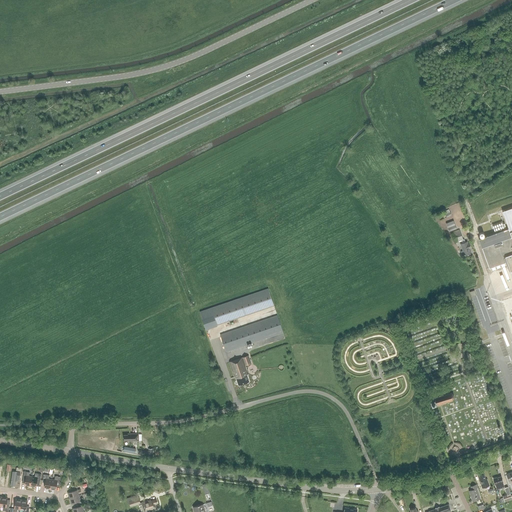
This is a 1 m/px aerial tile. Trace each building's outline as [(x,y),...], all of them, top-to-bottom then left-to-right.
[(507,228),(479,239),(489,268),(507,262),(510,272),(511,271),(511,296),(501,300),(511,329),(511,206),(501,211),(507,228)] [(453,221),(446,223),(449,232),(457,229),(453,221)] [(460,244),(463,251),(461,252),(462,256),(465,254),(466,255),(470,254),(470,253),(471,252),(470,248),(469,245),(468,245),(467,242),(465,242),(464,240),(463,240),(459,230),(451,233),(455,243),(461,241),(462,243),(460,244)] [(268,288),(200,312),(204,324),(215,320),(217,325),(274,306),(268,288)] [(277,315),(220,335),(226,352),(283,333),(277,315)] [(245,366),(251,363),(248,355),(242,358),(229,362),(230,364),(230,363),(235,377),(234,377),(235,379),(236,378),(239,386),(249,382),(246,375),(248,375),(245,366)] [(453,398),(454,396),(453,395),(452,393),(450,394),(450,393),(443,395),(438,396),(438,395),(437,396),(433,398),(434,399),(431,400),(432,405),(436,404),(436,405),(438,405),(439,407),(440,407),(439,405),(446,403),(445,402),(452,400),(453,398)] [(29,472),(27,472),(24,471),(23,478),(26,478),(25,485),(30,486),(32,476),(29,476),(29,472)] [(11,487),(15,487),(16,482),(19,482),(20,476),(17,475),(17,472),(13,472),(11,487)] [(32,476),(30,486),(36,487),(37,480),(40,480),(41,474),(35,473),(35,477),(32,476)] [(44,488),(50,489),(52,479),(49,479),(49,475),(43,474),(42,481),(45,481),(44,488)] [(482,488),(487,487),(489,493),(494,491),(493,488),(490,489),(487,479),(485,479),(484,474),(479,476),(480,477),(478,478),(482,488)] [(60,483),(61,477),(55,476),(54,480),(52,479),(50,489),(56,490),(57,483),(60,483)] [(503,482),(501,476),(496,478),(496,477),(493,479),(495,485),(495,484),(496,489),(504,486),(502,482),(503,482)] [(473,502),(480,499),(476,489),(477,488),(476,484),(470,487),(471,490),(469,491),(473,502)] [(70,498),(79,495),(78,492),(81,492),(80,489),(68,493),(70,498)] [(504,502),(511,499),(511,498),(510,493),(502,496),(504,502)] [(80,498),(79,495),(70,498),(71,504),(83,500),(83,498),(80,498)] [(7,498),(2,497),(0,507),(3,507),(2,511),(8,511),(9,505),(6,505),(7,498)] [(155,504),(157,504),(156,499),(150,501),(150,500),(142,502),(140,503),(138,498),(131,500),(130,497),(127,498),(128,501),(129,501),(130,507),(139,504),(139,505),(142,504),(144,511),(146,511),(157,509),(155,504)] [(16,511),(17,509),(20,510),(21,500),(16,499),(13,511),(16,511)] [(27,501),(21,500),(20,510),(23,510),(22,511),(28,511),(29,508),(26,508),(27,501)]
